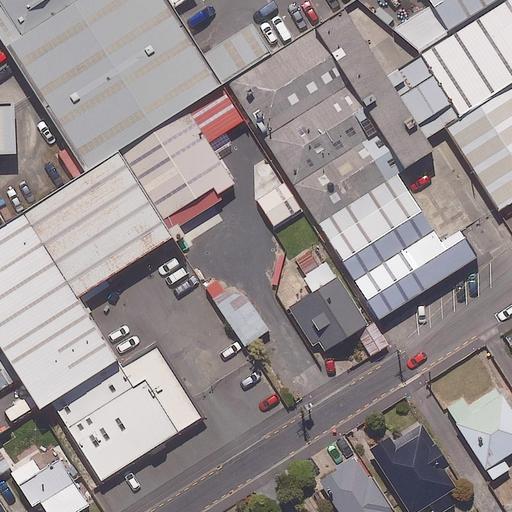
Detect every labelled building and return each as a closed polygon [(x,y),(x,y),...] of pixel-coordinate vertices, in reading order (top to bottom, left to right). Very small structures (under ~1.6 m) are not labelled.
[(0,0),(0,41),(84,174),(117,153),(187,110),(228,83),(272,56),(252,24),(202,55),(172,9),(185,0),(0,0)] [(427,0),(430,5),(393,29),(418,51),(498,0),(427,0)] [(272,56),(228,83),(272,153),(292,185),(317,225),(398,174),(433,153),(424,142),(384,78),(342,11),(272,56)] [(511,21),(432,72),(421,54),(384,78),(424,142),(445,129),(511,86),(511,21)] [(511,86),(445,129),(498,212),(511,202),(511,86)] [(0,156),(15,156),(12,104),(0,104),(0,156)] [(187,110),(117,153),(167,234),(221,200),(218,195),(234,185),(187,110)] [(117,153),(84,174),(0,227),(0,355),(37,413),(51,405),(100,484),(203,420),(154,345),(120,367),(83,305),(110,287),(106,281),(171,241),(167,234),(117,153)] [(292,185),(272,153),(238,175),(258,207),(292,185)] [(398,174),(317,225),(354,282),(434,232),(398,174)] [(434,232),(354,282),(379,320),(476,257),(461,232),(441,243),(434,232)] [(311,293),(288,307),(312,347),(318,344),(324,352),(367,326),(337,277),(335,279),(325,263),(319,267),(308,250),(294,259),(305,276),(302,278),(311,293)] [(223,291),(211,299),(244,348),(270,331),(247,296),(223,291)] [(376,325),(374,323),(356,334),(370,356),(388,345),(376,325)] [(511,449),(511,410),(497,386),(466,405),(461,397),(446,406),(491,478),(508,468),(501,456),(511,449)] [(448,462),(420,421),(370,455),(408,511),(412,511),(428,501),(435,511),(437,511),(453,502),(445,490),(455,484),(443,466),(448,462)] [(0,470),(9,466),(0,450),(0,470)] [(49,466),(42,454),(10,474),(31,508),(39,503),(44,511),(78,511),(96,501),(86,484),(78,489),(59,460),(49,466)] [(396,511),(355,454),(316,482),(337,511),(396,511)]
